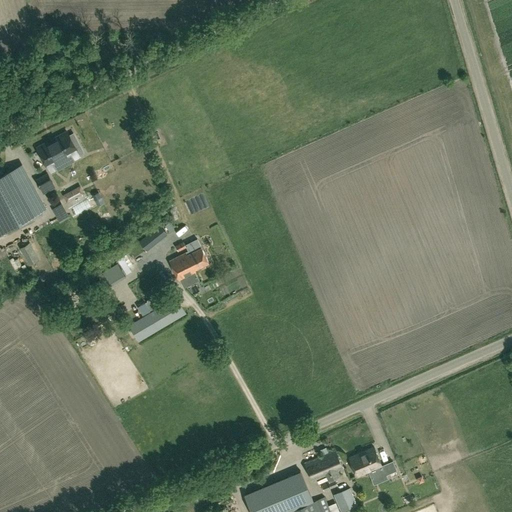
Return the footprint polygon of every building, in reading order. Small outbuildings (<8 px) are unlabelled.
[(69,135),(67,131),(38,147),(52,172),(80,157),(76,150),(77,150),(75,146),(79,143),(73,133),(69,135)] [(0,233),(45,209),(35,192),(24,198),(9,171),(0,176),(0,233)] [(37,179),(41,187),(52,181),(47,173),(37,179)] [(69,195),(86,187),(82,179),(65,187),(69,195)] [(71,196),(74,201),(89,192),(86,187),(71,196)] [(147,250),(167,234),(159,224),(139,240),(147,250)] [(178,251),(186,247),(183,241),(175,245),(178,251)] [(209,261),(201,247),(193,251),(192,248),(186,251),(186,252),(169,260),(179,279),(196,271),(195,269),(209,261)] [(135,266),(142,284),(163,275),(153,250),(145,254),(148,261),(135,266)] [(139,271),(130,254),(122,258),(131,275),(139,271)] [(146,295),(168,285),(164,276),(142,285),(146,295)] [(114,311),(122,305),(116,298),(108,304),(114,311)] [(138,341),(186,313),(177,298),(129,325),(138,341)] [(369,470),(382,464),(374,445),(349,456),(357,475),(369,470)] [(334,477),(340,474),(338,469),(344,467),(336,449),(328,452),(322,455),(304,462),(312,481),(327,475),(329,481),(322,484),(325,490),(338,484),(334,477)] [(393,459),(382,464),(369,470),(374,482),(388,476),(386,471),(396,467),(393,459)] [(301,469),(248,493),(256,511),(281,511),(294,507),(293,508),(295,511),(331,511),(325,496),(316,500),(316,499),(312,500),(301,469)] [(350,488),(334,494),(341,511),(357,504),(350,488)]
